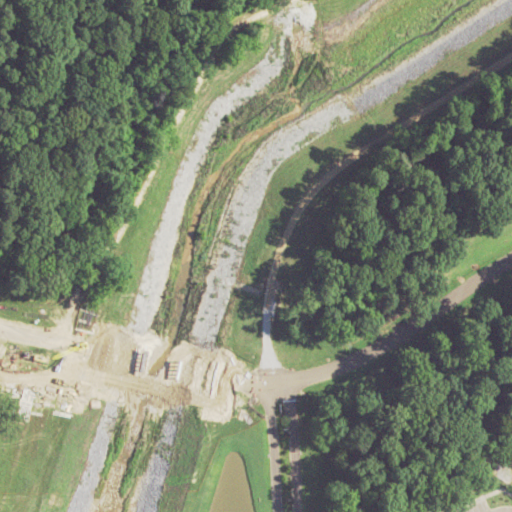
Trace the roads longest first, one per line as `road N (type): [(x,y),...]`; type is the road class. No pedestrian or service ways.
road 1 (tertiary): [(226,379),(321,372),(367,352),(511,255)]
road 2 (tertiary): [(96,350),(226,379)]
road 3 (residential): [(297,511),(286,379)]
road 4 (residential): [(265,381),(276,511)]
